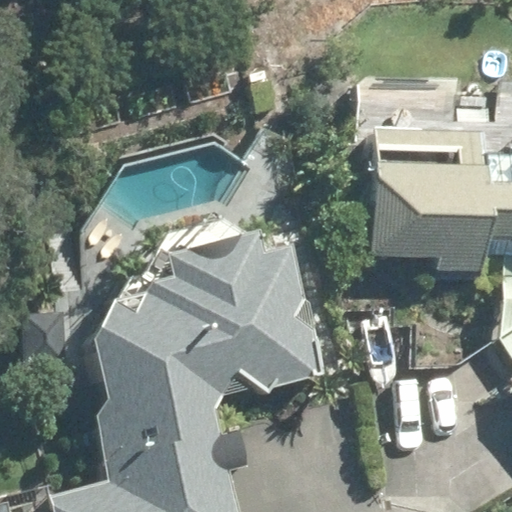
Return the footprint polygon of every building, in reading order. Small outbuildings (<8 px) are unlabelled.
[(258,73),(241,77),(252,114),(273,109),(266,80),(260,82),(258,73)] [(432,257),(431,279),(476,280),(476,251),(496,252),(496,275),(511,275),(511,131),(493,132),(493,142),(474,142),(474,132),(363,130),(362,257),(432,257)] [(308,274),(295,220),(271,226),(275,246),(250,252),(245,231),(158,253),(164,275),(142,281),(125,310),(105,301),(83,341),(86,354),(65,359),(71,386),(64,389),(75,434),(90,431),(104,489),(51,501),(54,511),(234,511),(224,472),(240,468),(232,432),(215,436),(206,400),(257,387),(259,390),(316,376),(290,279),(308,274)] [(511,367),(511,371),(503,378),(511,391),(511,327),(493,339),(511,367)] [(59,348),(41,349),(42,377),(60,376),(59,348)]
